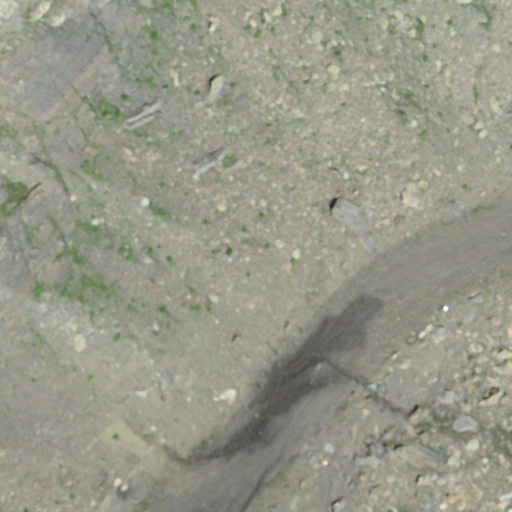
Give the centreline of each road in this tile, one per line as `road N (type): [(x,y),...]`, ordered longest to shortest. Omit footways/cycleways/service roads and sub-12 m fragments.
road 1 (track): [(511,221),(438,252),(306,364)]
road 2 (track): [(306,364),(201,511)]
